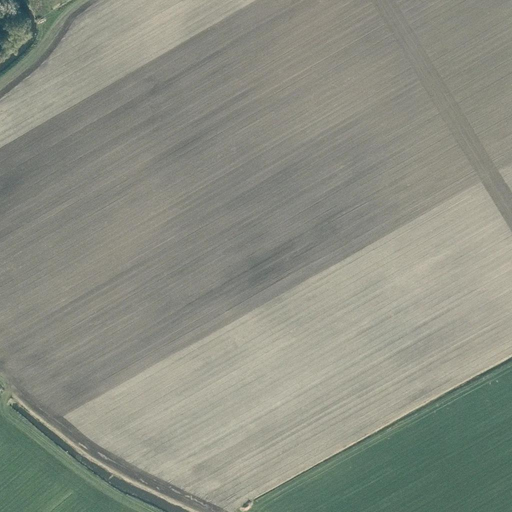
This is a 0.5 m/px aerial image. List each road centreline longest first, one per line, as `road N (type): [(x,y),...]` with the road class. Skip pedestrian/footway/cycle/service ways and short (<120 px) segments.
road 1 (track): [(213,511),(122,470),(11,388)]
road 2 (track): [(380,0),(506,191)]
